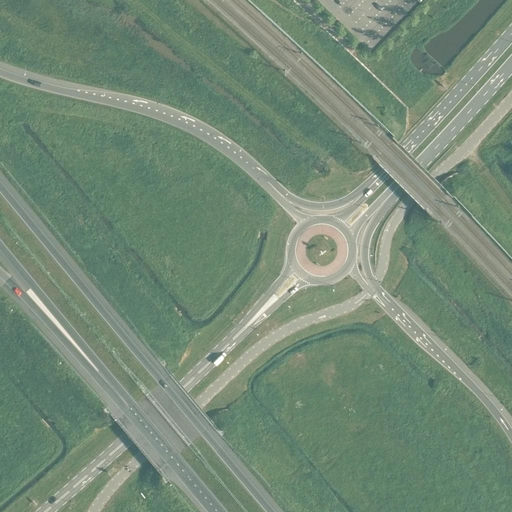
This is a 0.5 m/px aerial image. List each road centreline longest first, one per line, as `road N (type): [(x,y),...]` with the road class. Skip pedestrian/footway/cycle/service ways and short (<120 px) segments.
road 1 (trunk): [(271,511),(0,186)]
road 2 (unclassified): [(93,511),(120,476),(258,348),(358,302),(374,284)]
road 3 (trunk): [(273,193),(187,126),(0,72)]
road 4 (primary): [(44,511),(261,311)]
road 5 (unclassified): [(374,284),(393,221),(511,96)]
road 6 (trunk): [(0,244),(129,402)]
road 7 (trunk): [(511,435),(374,284)]
road 8 (primary): [(511,36),(386,172)]
road 9 (trunk): [(0,272),(129,402)]
road 10 (primary): [(399,185),(511,63)]
road 11 (trunk): [(129,402),(221,511)]
road 12 (trunk): [(386,172),(333,206),(273,193)]
